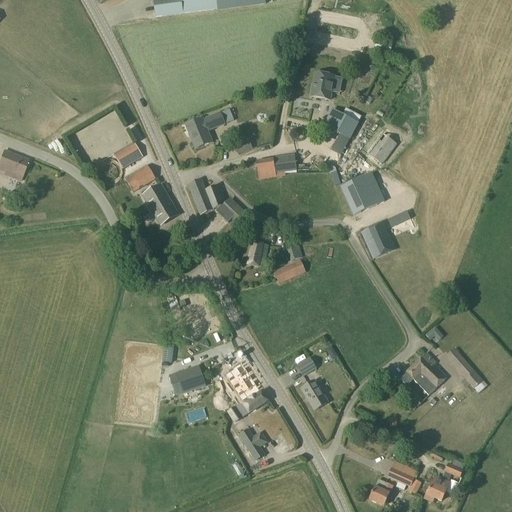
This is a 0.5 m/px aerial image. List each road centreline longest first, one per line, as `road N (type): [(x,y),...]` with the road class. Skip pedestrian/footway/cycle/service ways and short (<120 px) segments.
road 1 (unclassified): [(324,467),(362,387),(410,349),(408,320),(341,225),(258,214),(200,169)]
road 2 (unclassified): [(210,267),(191,276),(144,272),(105,201),(73,165),(0,134)]
road 3 (tertiary): [(210,267),(324,467)]
road 4 (tertiary): [(92,0),(172,178)]
road 5 (unclassified): [(200,169),(340,136)]
